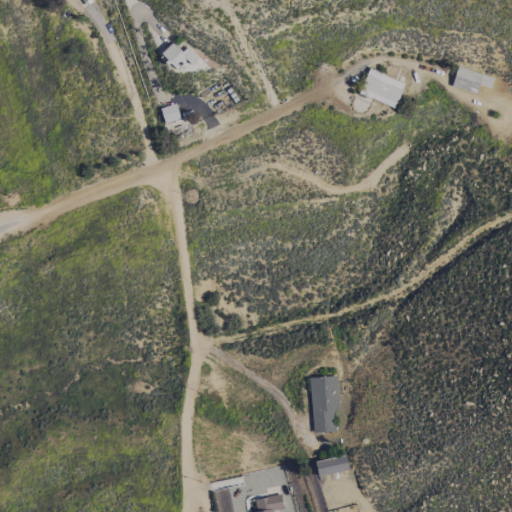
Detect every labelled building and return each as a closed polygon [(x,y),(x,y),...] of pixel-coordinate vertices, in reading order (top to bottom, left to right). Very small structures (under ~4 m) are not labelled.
[(191,65),(198,59),(186,47),(181,52),(172,42),(160,54),(169,64),(180,53),(191,65)] [(490,88),(493,78),(457,66),(451,86),(475,94),(478,85),(490,88)] [(404,83),(369,68),(358,93),(394,108),(404,83)] [(164,123),(180,119),(175,104),(160,109),(164,123)] [(312,433),(334,432),(333,410),(338,410),(337,376),(309,378),(312,433)] [(314,463),(318,477),(349,469),(345,455),(314,463)] [(247,501),(249,511),(272,511),(273,511),(284,509),(280,494),(247,501)]
